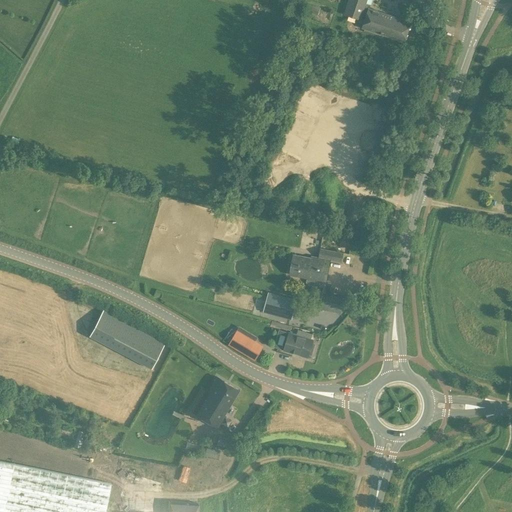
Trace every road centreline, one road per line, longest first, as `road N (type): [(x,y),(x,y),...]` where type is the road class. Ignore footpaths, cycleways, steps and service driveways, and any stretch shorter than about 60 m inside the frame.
road 1 (tertiary): [(368,400),(281,384),(112,287),(0,249)]
road 2 (tertiary): [(395,376),(396,301),(410,219),(484,0)]
road 3 (track): [(359,469),(268,459),(207,496)]
road 4 (unclassified): [(0,119),(63,0)]
